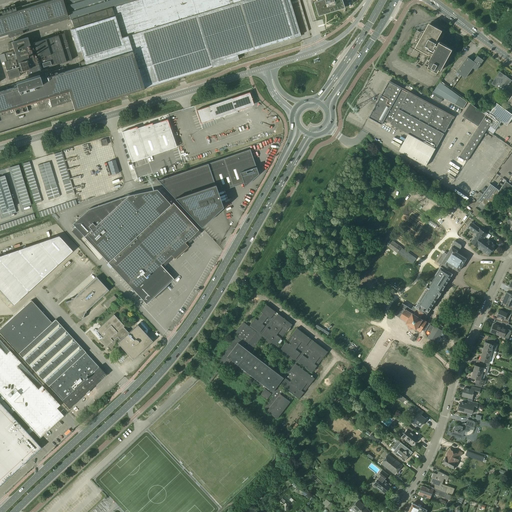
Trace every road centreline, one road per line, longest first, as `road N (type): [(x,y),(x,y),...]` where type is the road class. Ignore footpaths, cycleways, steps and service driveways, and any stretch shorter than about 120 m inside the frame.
road 1 (primary): [(289,145),(174,340),(0,511)]
road 2 (primary): [(15,511),(182,347),(295,158)]
road 3 (unknown): [(128,182),(76,209),(70,230),(160,319),(214,247),(154,183)]
road 4 (residential): [(393,511),(424,468),(457,370),(511,256)]
road 5 (unclassified): [(0,149),(261,69)]
road 6 (unclassified): [(369,0),(346,33),(270,66)]
